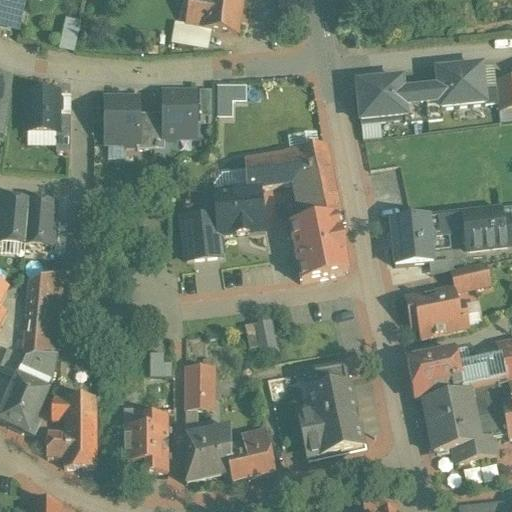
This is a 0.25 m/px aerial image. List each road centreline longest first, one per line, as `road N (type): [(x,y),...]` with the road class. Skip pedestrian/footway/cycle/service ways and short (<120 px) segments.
road 1 (residential): [(0,55),(83,73),(190,75),(328,63)]
road 2 (residential): [(375,286),(328,63)]
road 3 (residential): [(415,477),(375,286)]
road 4 (residential): [(328,63),(511,49)]
road 5 (residential): [(415,477),(251,511)]
road 6 (residential): [(117,511),(0,448)]
road 7 (residential): [(375,286),(253,305)]
